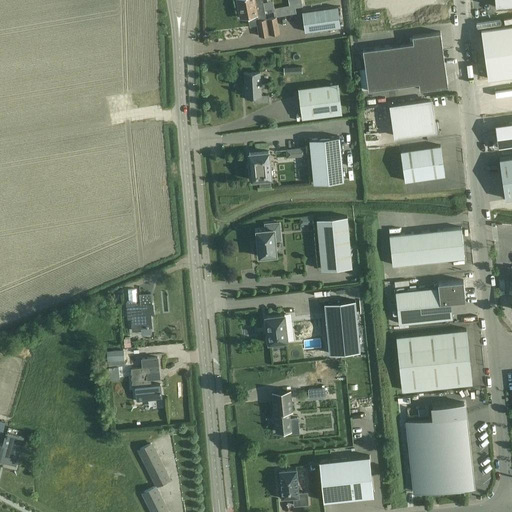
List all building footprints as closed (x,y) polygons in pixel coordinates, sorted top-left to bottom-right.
[(236,0),(240,18),(248,17),(250,25),(258,23),(261,36),(279,33),(276,16),(266,18),(262,0),(236,0)] [(337,7),(302,12),(305,31),(340,26),(337,7)] [(511,23),(481,28),(489,78),(511,74),(511,23)] [(413,42),(363,49),(366,69),(368,89),(419,82),(420,89),(448,85),(440,31),(412,35),(413,42)] [(366,69),(359,70),(362,90),(368,89),(366,69)] [(253,96),(254,103),(269,102),(269,94),(261,95),(260,71),(244,72),(245,96),(253,96)] [(338,83),(298,88),(302,118),(342,113),(338,83)] [(431,100),(391,106),(395,136),(426,131),(427,134),(439,133),(437,121),(434,121),(431,100)] [(511,121),(496,124),(499,146),(511,143),(511,121)] [(313,183),(344,180),(339,136),(309,139),(313,183)] [(400,151),(405,181),(445,175),(440,145),(400,151)] [(305,148),(295,149),(296,157),(306,156),(305,148)] [(251,179),(251,180),(253,180),(253,179),(260,179),(261,184),(270,183),(269,178),(270,178),(271,178),(271,177),(269,152),(269,151),(268,151),(250,153),(249,153),(249,154),(250,162),(249,162),(250,170),(251,170),(252,179),(251,179)] [(511,156),(499,158),(505,198),(511,197),(511,156)] [(321,269),(352,266),(347,216),(317,218),(321,269)] [(259,256),(276,254),(274,231),(280,231),(279,222),(265,223),(265,229),(256,230),(257,239),(258,247),(259,256)] [(389,234),(392,265),(464,257),(461,227),(389,234)] [(439,286),(395,291),(399,323),(453,317),(451,300),(465,299),(463,281),(451,282),(438,284),(439,286)] [(136,300),(125,301),(127,318),(130,318),(132,331),(140,330),(140,327),(152,326),(150,312),(153,312),(152,303),(151,303),(150,293),(150,292),(139,293),(140,303),(136,303),(136,300)] [(360,350),(355,300),(324,303),(329,353),(360,350)] [(287,341),(284,314),(265,316),(266,326),(266,328),(267,327),(267,331),(267,333),(268,343),(273,342),(274,346),(283,345),(282,341),(287,341)] [(472,383),(466,329),(396,336),(402,390),(472,383)] [(124,349),(107,350),(108,362),(125,361),(124,349)] [(143,367),(132,368),(134,386),(136,386),(138,401),(162,398),(160,383),(149,385),(148,379),(160,377),(159,368),(158,356),(142,358),(143,367)] [(119,365),(108,366),(110,378),(120,377),(119,365)] [(290,391),(272,392),(276,431),(290,430),(290,433),(299,433),(298,417),(290,417),(289,411),(292,411),(290,391)] [(459,402),(406,408),(415,492),(468,486),(467,475),(471,474),(466,426),(462,426),(459,402)] [(15,465),(23,437),(7,432),(3,445),(0,443),(0,458),(4,460),(4,462),(15,465)] [(159,485),(169,480),(151,444),(141,449),(159,485)] [(374,495),(369,455),(319,460),(323,501),(374,495)] [(294,505),(308,504),(307,492),(298,493),(296,469),(279,471),(281,498),(293,497),(294,505)] [(154,511),(167,511),(154,487),(144,492),(154,511)]
